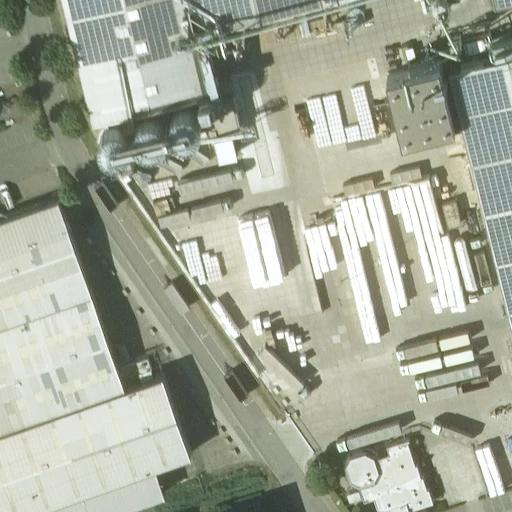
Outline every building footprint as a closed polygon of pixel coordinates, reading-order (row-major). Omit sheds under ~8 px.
[(211,89),(196,29),(313,0),(64,0),(92,118),(211,89)] [(511,50),(449,66),(511,321),(511,50)] [(403,137),(456,123),(439,58),(386,72),(403,137)] [(210,135),(241,128),(234,96),(202,104),(210,135)] [(441,232),(429,166),(329,184),(349,297),(339,299),(348,347),(396,339),(394,327),(427,321),(419,279),(437,276),(443,309),(469,304),(456,229),(441,232)] [(0,511),(20,511),(191,453),(163,373),(125,386),(59,197),(0,217),(0,511)] [(322,339),(256,341),(257,369),(272,369),(273,385),(287,384),(286,371),(312,370),(311,356),(323,355),(322,339)] [(348,481),(359,487),(364,500),(373,497),(377,511),(381,511),(383,511),(409,511),(409,509),(433,502),(428,488),(427,488),(423,476),(421,476),(417,463),(415,464),(407,439),(386,446),(389,454),(378,458),(376,453),(365,447),(348,453),(343,464),(348,481)] [(511,446),(498,452),(510,481),(511,480),(511,446)]
